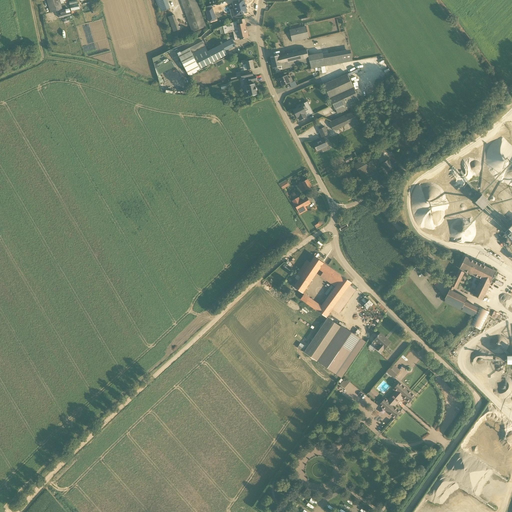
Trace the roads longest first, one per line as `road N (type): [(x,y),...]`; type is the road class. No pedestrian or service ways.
road 1 (track): [(253,285),(19,511)]
road 2 (unknown): [(497,101),(506,114),(417,184),(407,208),(421,234),(478,245),(511,274)]
road 3 (unclassified): [(477,411),(482,403),(474,393),(344,264),(333,223)]
road 4 (unclassified): [(329,199),(273,94),(256,26),(261,0)]
road 5 (unknown): [(511,414),(458,361),(511,319)]
road 6 (track): [(164,92),(42,56)]
road 7 (track): [(409,511),(477,411)]
